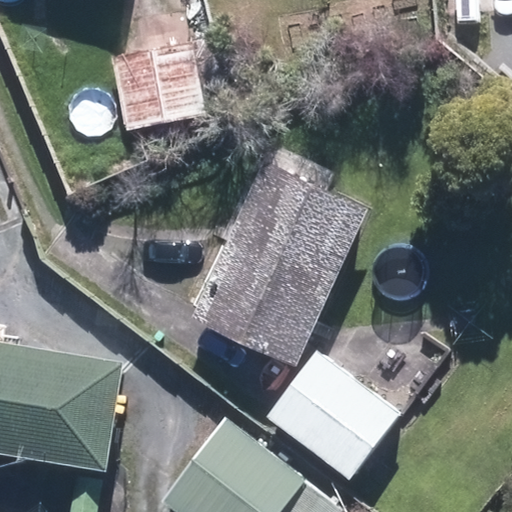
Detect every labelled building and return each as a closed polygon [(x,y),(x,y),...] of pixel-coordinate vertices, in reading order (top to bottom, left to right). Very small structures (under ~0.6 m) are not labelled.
[(114,60),(128,133),(209,117),(194,44),(114,60)] [(195,322),(301,371),(374,213),(268,163),(195,322)] [(0,453),(112,472),(129,367),(0,346),(0,453)] [(271,423),(352,483),(402,416),(321,355),(271,423)] [(347,511),(226,420),(162,504),(173,511),(347,511)] [(74,511),(100,511),(105,479),(80,475),(74,511)]
